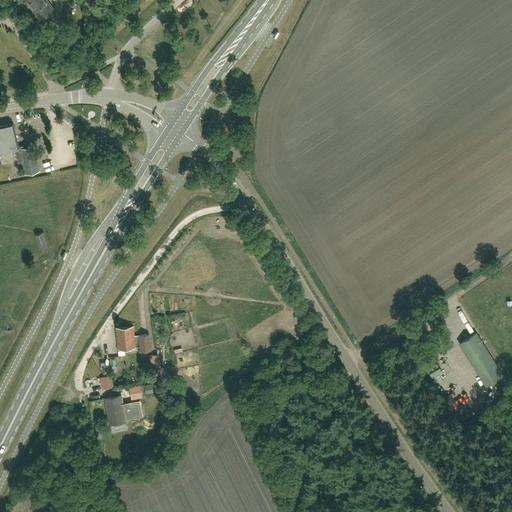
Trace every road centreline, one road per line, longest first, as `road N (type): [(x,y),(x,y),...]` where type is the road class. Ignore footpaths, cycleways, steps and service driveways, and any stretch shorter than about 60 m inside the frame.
road 1 (tertiary): [(451,511),(243,196),(177,129)]
road 2 (primary): [(0,447),(131,199),(177,129)]
road 3 (primary): [(177,129),(266,0)]
road 4 (unclassified): [(107,98),(122,55),(180,0)]
